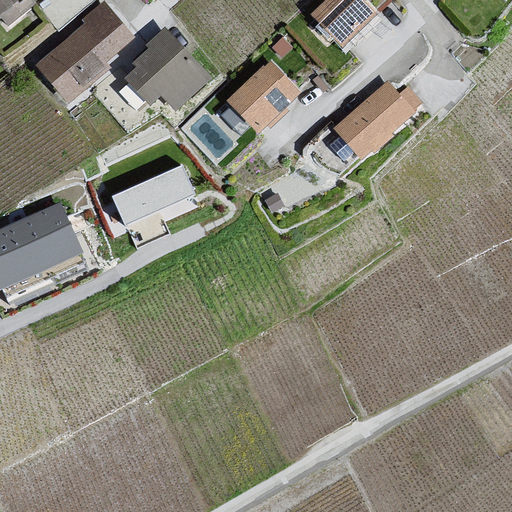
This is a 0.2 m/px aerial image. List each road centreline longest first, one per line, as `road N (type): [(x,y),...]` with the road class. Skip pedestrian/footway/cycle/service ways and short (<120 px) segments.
road 1 (unclassified): [(233,511),(511,355)]
road 2 (residential): [(275,149),(405,39),(419,17),(411,0)]
